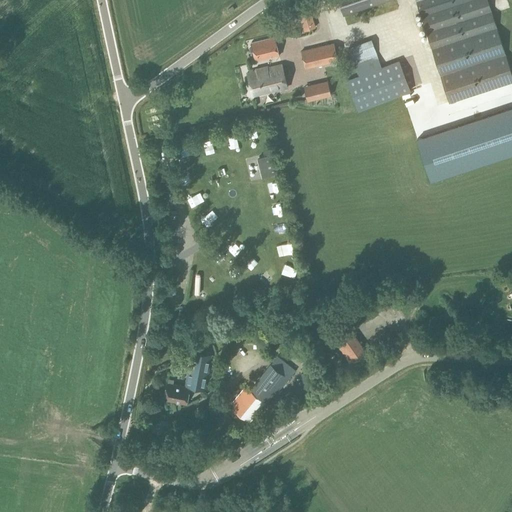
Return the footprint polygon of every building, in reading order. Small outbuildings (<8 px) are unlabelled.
[(387,0),(338,0),(343,15),(387,0)] [(415,0),(451,102),(511,80),(511,72),(487,0),(415,0)] [(315,27),(311,13),(303,16),(307,29),(315,27)] [(274,36),(251,42),(251,45),(250,45),(249,47),(250,51),(251,52),(253,51),(255,61),(279,55),(274,36)] [(376,53),(371,39),(349,48),(354,62),(376,53)] [(338,60),(333,42),(301,50),(305,68),(338,60)] [(354,89),(402,78),(399,63),(350,74),(354,89)] [(281,64),(247,72),(253,95),(287,87),(281,64)] [(323,97),(331,95),(328,81),(319,83),(323,97)] [(362,108),(372,104),(366,89),(357,93),(362,108)] [(434,106),(441,104),(438,91),(431,93),(434,106)] [(511,107),(417,138),(431,180),(511,153),(511,107)] [(258,158),(263,177),(276,173),(271,155),(258,158)] [(351,331),(335,342),(350,362),(365,351),(351,331)] [(167,382),(163,399),(186,403),(189,386),(205,389),(212,354),(192,350),(185,386),(167,382)] [(278,355),(250,388),(247,385),(230,405),(250,421),(265,402),(268,404),(296,369),(278,355)] [(233,395),(226,389),(219,398),(225,404),(233,395)]
